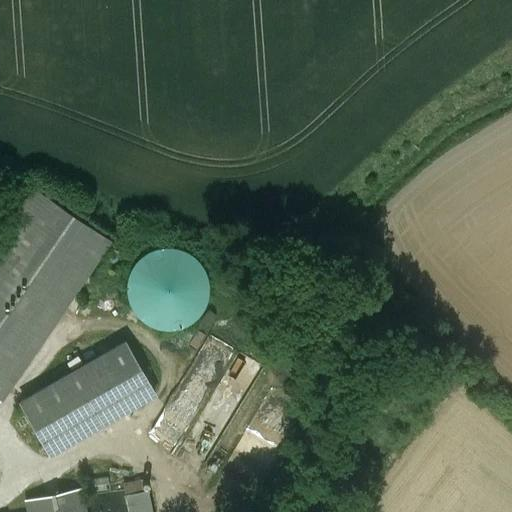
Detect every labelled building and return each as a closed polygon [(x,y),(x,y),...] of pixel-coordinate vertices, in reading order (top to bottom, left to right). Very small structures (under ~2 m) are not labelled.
[(35,190),(0,241),(0,397),(2,399),(110,241),(35,190)] [(156,325),(168,327),(181,325),(193,318),(201,309),(207,297),(209,284),(206,272),(195,256),(181,248),(168,245),(156,247),(144,253),(135,262),(129,273),(127,286),(129,299),(135,310),(144,319),(156,325)] [(127,342),(20,403),(50,455),(156,395),(127,342)] [(84,511),(79,488),(27,499),(29,511),(84,511)] [(153,511),(149,493),(127,498),(129,511),(153,511)]
